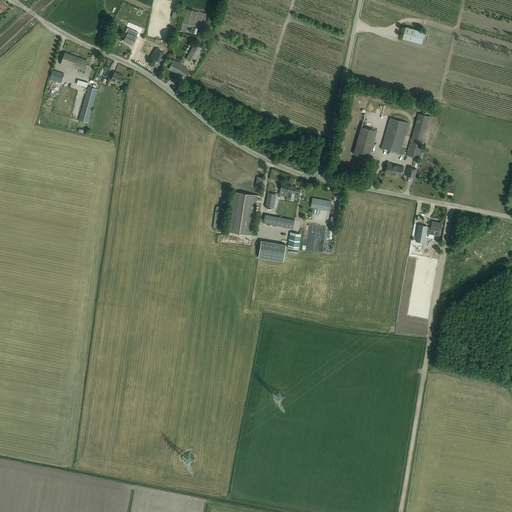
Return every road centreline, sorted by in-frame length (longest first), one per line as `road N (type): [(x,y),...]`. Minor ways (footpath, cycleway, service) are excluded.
road 1 (unclassified): [(318,179),(235,143),(156,80),(13,0)]
road 2 (track): [(400,511),(450,205)]
road 3 (unclassified): [(511,217),(318,179)]
road 4 (unclassified): [(318,179),(360,0)]
